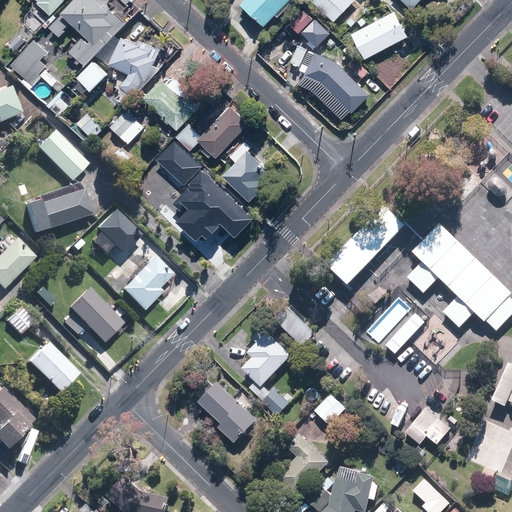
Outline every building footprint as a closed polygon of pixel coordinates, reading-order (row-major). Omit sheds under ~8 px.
[(39,0),(40,1),(39,2),(51,14),(64,0),(39,0)] [(73,0),(63,11),(64,13),(50,26),(59,35),(73,21),(92,39),(90,42),(84,36),(71,50),(86,65),(127,23),(107,4),(110,0),(73,0)] [(247,0),(241,7),(263,28),(289,0),(247,0)] [(352,0),(317,0),(317,1),(337,18),(352,0)] [(403,0),(415,11),(425,0),(403,0)] [(355,35),(369,60),(412,38),(399,12),(390,16),(385,6),(377,10),(382,21),(355,35)] [(293,25),(303,34),(316,20),(306,11),(293,25)] [(305,36),(320,50),(334,36),(319,21),(305,36)] [(11,43),(18,51),(28,40),(20,33),(11,43)] [(121,85),(132,95),(140,86),(143,79),(147,81),(157,58),(155,57),(150,55),(152,50),(142,46),(143,44),(138,42),(123,35),(110,63),(129,72),(131,73),(129,77),(121,85)] [(32,89),(43,76),(60,92),(65,86),(46,68),(49,65),(42,59),(49,51),(35,39),(13,64),(26,77),(23,81),(32,89)] [(293,63),(302,67),(309,51),(300,47),(293,63)] [(324,84),(345,104),(363,86),(340,63),(319,53),(319,55),(311,51),(305,63),(313,67),(308,76),(324,84)] [(80,78),(74,83),(84,92),(89,87),(93,91),(109,74),(94,60),(78,76),(80,78)] [(167,82),(163,79),(145,97),(164,115),(163,117),(169,123),(171,122),(178,129),(205,102),(193,90),(184,99),(167,82)] [(0,121),(20,112),(9,86),(0,90),(0,121)] [(70,104),(62,97),(57,103),(64,110),(70,104)] [(192,150),(202,140),(218,156),(250,122),(232,105),(203,136),(189,123),(177,136),(192,150)] [(111,126),(129,143),(145,126),(128,110),(111,126)] [(90,135),(101,125),(93,117),(82,127),(90,135)] [(407,134),(412,138),(421,129),(416,125),(407,134)] [(70,181),(88,163),(53,130),(36,148),(70,181)] [(201,168),(174,142),(156,160),(184,186),(199,170),(201,168)] [(235,162),(222,176),(249,202),(264,187),(257,181),(267,171),(247,151),(250,148),(244,142),(230,156),(235,162)] [(108,161),(118,171),(130,158),(120,149),(108,161)] [(251,219),(199,170),(184,186),(183,187),(186,190),(173,204),(184,214),(176,222),(196,240),(201,234),(206,239),(220,224),(234,237),(251,219)] [(174,196),(155,178),(139,195),(158,213),(174,196)] [(77,184),(37,197),(37,200),(25,204),(26,205),(35,233),(47,229),(90,215),(82,189),(77,184)] [(332,264),(352,284),(409,225),(388,205),(332,264)] [(112,209),(99,223),(115,238),(101,253),(116,267),(143,238),(112,209)] [(490,320),(500,331),(511,318),(511,288),(443,223),(416,251),(426,260),(411,277),(427,292),(443,276),(462,295),(446,311),(463,327),(478,311),(488,321),(490,320)] [(0,253),(0,287),(2,290),(34,257),(15,238),(0,253)] [(143,311),(162,291),(158,288),(171,274),(152,256),(120,290),(143,311)] [(66,307),(101,342),(121,323),(86,288),(66,307)] [(412,308),(399,297),(367,332),(380,344),(412,308)] [(279,319),(306,345),(318,333),(291,307),(279,319)] [(6,321),(19,334),(32,322),(19,309),(6,321)] [(389,345),(397,353),(427,321),(418,313),(389,345)] [(252,387),(280,415),(295,399),(290,393),(286,398),(276,388),(273,392),(266,385),(295,355),(266,328),(257,337),(262,342),(252,352),(256,357),(246,368),(258,380),(252,387)] [(26,362),(58,392),(76,373),(44,343),(26,362)] [(511,364),(496,399),(510,405),(511,400),(511,364)] [(223,427),(238,442),(261,419),(223,382),(221,384),(213,376),(197,392),(205,400),(204,401),(227,423),(223,427)] [(0,425),(1,427),(0,428),(0,440),(8,448),(37,420),(5,387),(3,389),(0,385),(0,425)] [(318,409),(332,424),(348,408),(334,393),(318,409)] [(409,418),(386,394),(378,402),(401,426),(409,418)] [(430,435),(441,444),(454,428),(429,407),(409,432),(423,443),(430,435)] [(282,477),(300,495),(333,462),(305,434),(292,446),(302,456),(282,477)] [(405,467),(398,460),(389,469),(396,475),(405,467)] [(484,475),(494,480),(498,471),(488,466),(484,475)] [(493,487),(511,495),(511,492),(511,479),(498,474),(493,487)] [(123,511),(164,511),(167,498),(138,490),(125,476),(106,495),(123,511)] [(309,498),(321,511),(335,496),(329,490),(336,482),(331,476),(309,498)] [(326,511),(358,511),(366,483),(341,477),(333,505),(326,511)] [(425,506),(431,511),(443,511),(452,503),(427,478),(416,489),(429,502),(425,506)] [(392,511),(391,511),(395,507),(389,502),(379,511),(392,511)] [(101,511),(98,509),(95,511),(93,511),(84,503),(77,510),(78,511),(101,511)]
